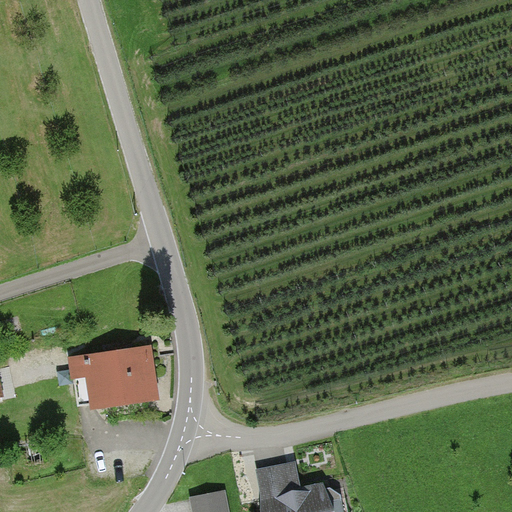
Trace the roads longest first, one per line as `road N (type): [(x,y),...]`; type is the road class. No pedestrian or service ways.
road 1 (unclassified): [(90,0),(186,319),(193,430)]
road 2 (unclassified): [(511,383),(273,437),(193,430)]
